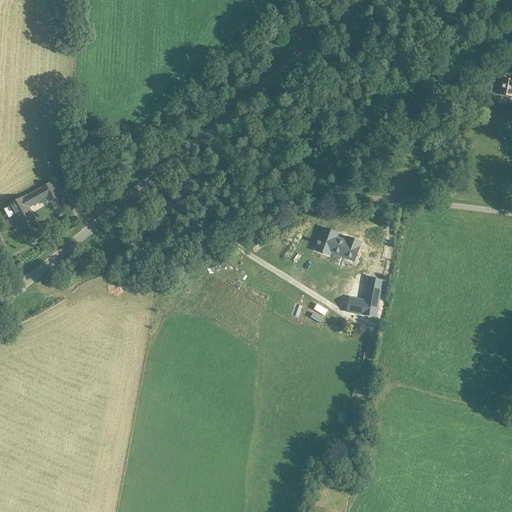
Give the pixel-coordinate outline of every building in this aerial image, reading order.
[(489,54),(508,59),(510,52),(490,47),(489,54)] [(502,80),(499,94),(511,96),(511,80),(505,79),(506,76),(500,75),(500,80),(502,80)] [(10,206),(16,218),(10,221),(15,230),(21,227),(22,228),(36,220),(29,208),(48,198),(50,202),(58,197),(51,183),(27,197),(27,196),(10,206)] [(382,229),(363,228),(362,242),(366,243),(366,251),(381,252),(382,229)] [(347,239),(345,243),(334,239),(335,237),(322,232),(318,243),(317,243),(316,245),(319,247),(319,246),(330,249),(329,252),(340,257),(342,253),(354,258),(359,244),(347,239)] [(261,241),(250,248),(254,254),(265,246),(261,241)] [(381,282),(369,280),(365,302),(350,300),(348,312),(375,316),(381,282)] [(353,405),(350,426),(362,428),(366,407),(353,405)]
